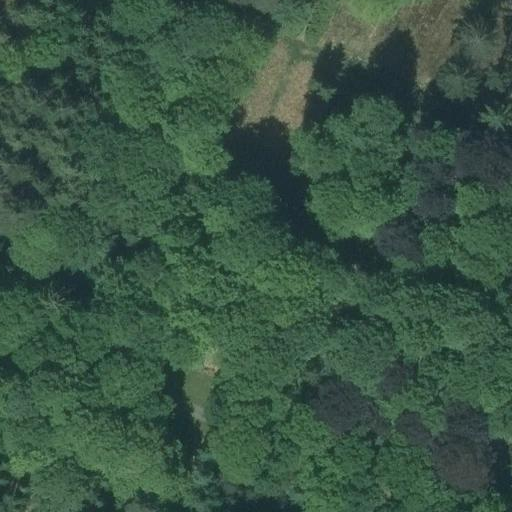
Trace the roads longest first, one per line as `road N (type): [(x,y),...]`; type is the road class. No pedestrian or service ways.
road 1 (unclassified): [(441,511),(0,334)]
road 2 (unclassified): [(511,152),(207,0)]
